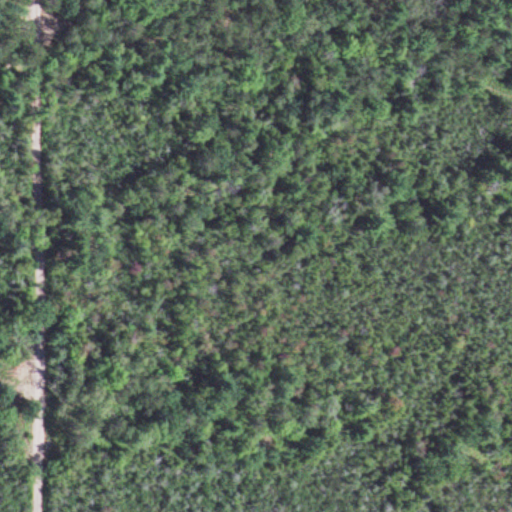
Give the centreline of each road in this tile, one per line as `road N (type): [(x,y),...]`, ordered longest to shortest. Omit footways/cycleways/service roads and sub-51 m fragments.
road 1 (track): [(34,0),(34,511)]
road 2 (track): [(35,26),(167,41),(210,24),(233,0)]
road 3 (track): [(336,0),(385,7),(444,53),(511,85)]
